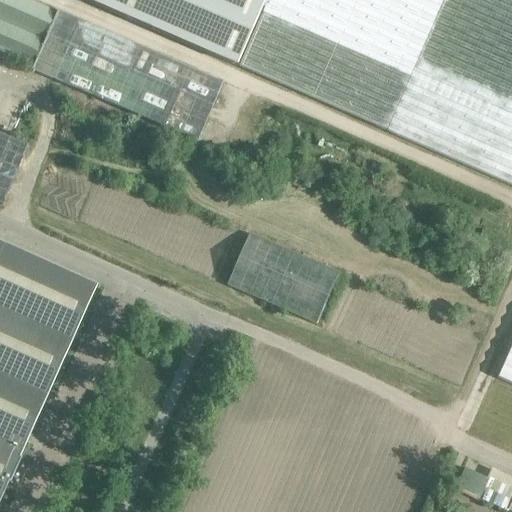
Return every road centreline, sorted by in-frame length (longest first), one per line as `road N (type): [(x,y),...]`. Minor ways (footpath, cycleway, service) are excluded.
road 1 (unclassified): [(511,464),(468,444),(432,414),(268,337),(0,226)]
road 2 (track): [(511,201),(62,0)]
road 3 (track): [(410,511),(511,292)]
